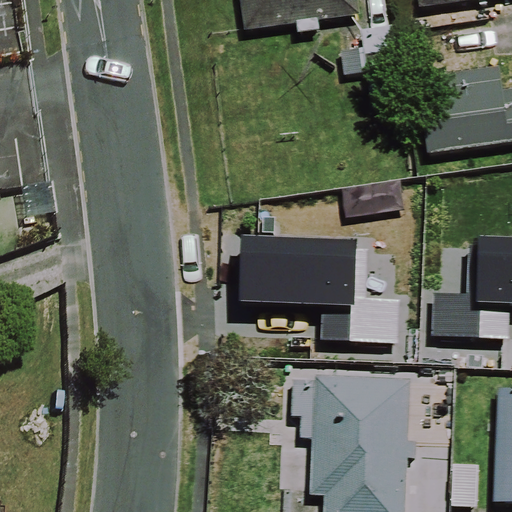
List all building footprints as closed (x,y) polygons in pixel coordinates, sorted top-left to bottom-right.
[(238,0),(241,35),(355,25),(352,0),(238,0)] [(511,2),(511,0),(416,0),(418,15),(511,2)] [(355,37),(357,50),(338,52),(341,84),(364,82),(367,110),(400,106),(392,33),(355,37)] [(511,149),(511,96),(455,105),(452,84),(414,90),(425,163),(511,149)] [(305,316),(313,316),(313,331),(385,333),(385,325),(435,326),(437,242),(287,238),(286,295),(305,296),(305,316)] [(511,323),(485,323),(483,368),(511,369),(511,323)] [(421,439),(407,438),(408,426),(422,427),(424,392),(410,391),(312,384),(312,389),(296,388),(292,445),(311,446),(307,496),(320,497),(319,511),(401,511),(405,464),(419,465),(421,439)] [(511,399),(493,399),(492,510),(511,509),(511,399)] [(471,511),(472,488),(419,485),(417,511),(471,511)]
